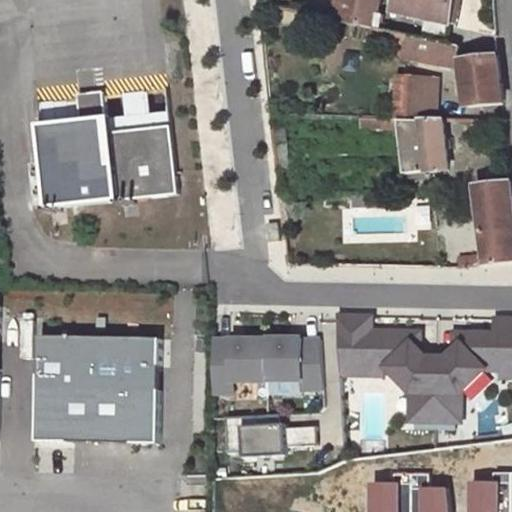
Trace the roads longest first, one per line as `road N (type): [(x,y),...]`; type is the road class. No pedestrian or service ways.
road 1 (residential): [(249,274),(224,0)]
road 2 (residential): [(511,293),(274,289),(249,274)]
